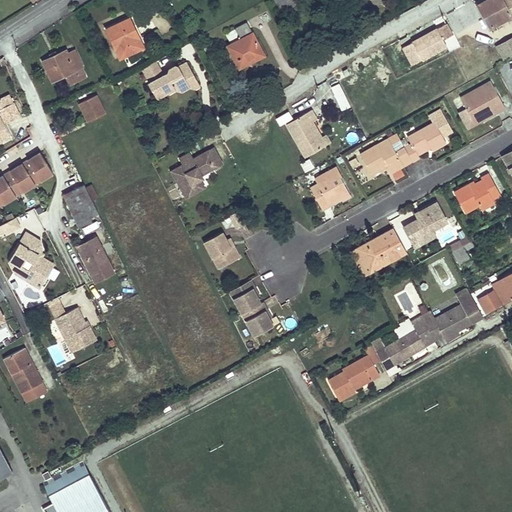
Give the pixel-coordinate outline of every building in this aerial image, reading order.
[(296,4),(293,0),(275,0),(281,12),(296,4)] [(444,19),(469,5),(466,0),(441,14),(444,19)] [(511,15),(511,14),(503,0),(475,0),(490,28),(511,15)] [(511,0),(503,0),(511,14),(511,0)] [(144,47),(131,18),(107,29),(120,58),(144,47)] [(263,51),(247,22),(235,29),(241,39),(228,45),(240,68),(248,64),(245,60),(263,51)] [(446,24),(438,29),(443,39),(452,34),(446,24)] [(438,29),(404,47),(413,64),(447,45),(443,39),(438,29)] [(511,55),(511,53),(508,47),(500,52),(504,61),(511,55)] [(84,66),(75,50),(68,53),(66,50),(43,61),(53,81),(65,75),(70,84),(86,76),(82,68),(84,66)] [(265,55),(263,51),(245,60),(248,64),(265,55)] [(157,61),(143,68),(150,81),(151,80),(154,87),(168,92),(175,88),(181,90),(188,86),(195,89),(200,86),(187,61),(179,66),(175,65),(170,67),(169,71),(163,74),(162,72),(157,61)] [(350,74),(347,68),(342,71),(345,77),(350,74)] [(341,109),(350,105),(339,79),(329,84),(341,109)] [(150,81),(148,82),(156,99),(168,92),(154,87),(151,80),(150,81)] [(505,107),(490,81),(460,97),(465,107),(473,120),(484,114),(486,117),(505,107)] [(0,108),(6,122),(20,115),(10,94),(2,98),(0,103),(0,108)] [(106,113),(97,95),(79,103),(87,122),(106,113)] [(473,120),(465,107),(461,110),(470,126),(474,124),(473,120)] [(311,109),(287,123),(306,156),(330,142),(326,135),(323,136),(319,138),(310,122),(314,120),(317,118),(311,109)] [(289,110),(275,118),(279,125),(293,117),(289,110)] [(433,119),(435,122),(407,137),(411,145),(406,148),(413,161),(420,158),(418,154),(416,151),(429,144),(431,147),(432,150),(446,142),(443,136),(439,130),(449,124),(441,110),(438,111),(440,115),(433,119)] [(474,124),(486,117),(484,114),(473,120),(474,124)] [(0,140),(10,136),(1,117),(0,117),(0,140)] [(323,136),(314,120),(310,122),(319,138),(323,136)] [(453,131),(449,124),(439,130),(443,136),(453,131)] [(401,139),(398,133),(389,138),(390,142),(381,147),(379,144),(361,153),(372,174),(383,168),(380,162),(386,158),(389,165),(393,172),(413,161),(406,148),(404,145),(395,150),(392,145),(401,139)] [(390,142),(389,138),(379,144),(381,147),(390,142)] [(431,147),(429,144),(416,151),(418,154),(431,147)] [(183,165),(172,171),(186,197),(204,187),(200,180),(198,176),(201,174),(222,163),(214,148),(194,159),(183,165)] [(511,171),(511,150),(503,155),(511,171)] [(53,173),(40,152),(28,160),(40,181),(53,173)] [(183,165),(194,159),(191,153),(179,159),(183,165)] [(309,158),(300,163),(305,172),(314,167),(309,158)] [(389,165),(386,158),(380,162),(383,168),(389,165)] [(28,160),(23,163),(36,184),(40,181),(28,160)] [(36,184),(23,163),(10,171),(11,172),(4,176),(3,175),(0,177),(0,197),(4,204),(16,196),(13,191),(20,187),(23,191),(36,184)] [(342,176),(337,166),(315,178),(318,183),(311,187),(322,207),(330,203),(329,201),(340,195),(342,199),(350,194),(341,177),(342,176)] [(501,193),(489,172),(481,177),(482,179),(476,183),(470,185),(469,183),(457,190),(468,210),(480,204),(482,208),(495,201),(493,197),(501,193)] [(86,187),(84,184),(63,194),(80,227),(93,220),(91,217),(98,212),(92,200),(86,187)] [(98,198),(91,184),(86,187),(92,200),(98,198)] [(20,187),(13,191),(16,196),(23,191),(20,187)] [(447,222),(435,202),(419,211),(422,215),(418,218),(403,225),(416,248),(436,237),(432,230),(447,222)] [(245,223),(238,211),(230,215),(237,228),(245,223)] [(14,212),(5,217),(8,222),(16,218),(14,212)] [(8,222),(0,226),(0,234),(5,232),(7,234),(21,227),(16,218),(8,222)] [(406,252),(393,228),(373,239),(375,242),(368,246),(366,242),(357,247),(371,272),(406,252)] [(226,239),(222,232),(204,242),(213,258),(216,256),(219,262),(226,264),(240,257),(234,245),(231,247),(226,239)] [(33,237),(27,233),(20,244),(27,247),(33,237)] [(474,246),(469,234),(449,245),(455,256),(474,246)] [(115,272),(97,236),(87,242),(88,246),(79,251),(95,282),(115,272)] [(40,241),(33,237),(27,247),(20,244),(10,262),(15,273),(40,288),(54,267),(53,263),(40,256),(43,250),(40,241)] [(88,246),(87,242),(77,246),(79,251),(88,246)] [(371,272),(357,247),(351,251),(365,275),(371,272)] [(213,258),(218,269),(226,264),(219,262),(216,256),(213,258)] [(511,298),(511,273),(494,284),(497,289),(480,299),(486,311),(504,301),(505,303),(511,298)] [(251,279),(231,290),(243,314),(262,305),(257,297),(255,291),(257,289),(251,279)] [(459,329),(483,315),(468,286),(456,293),(462,302),(436,317),(445,334),(446,336),(459,329)] [(67,314),(61,302),(50,308),(56,319),(67,314)] [(270,314),(265,303),(262,305),(243,314),(255,335),(273,326),(270,321),(267,315),(270,314)] [(84,323),(76,309),(67,314),(56,319),(73,353),(97,340),(90,326),(86,328),(84,323)] [(431,309),(422,313),(427,322),(436,317),(431,309)] [(416,345),(434,335),(427,322),(422,313),(406,322),(411,331),(387,345),(396,361),(418,349),(416,345)] [(436,317),(427,322),(434,335),(436,338),(445,334),(436,317)] [(461,333),(459,329),(446,336),(448,340),(461,333)] [(418,349),(436,338),(434,335),(416,345),(418,349)] [(365,347),(369,354),(343,368),(344,371),(328,379),(339,400),(356,392),(354,389),(351,384),(369,374),(372,379),(380,375),(373,363),(383,358),(378,350),(374,342),(365,347)] [(387,345),(378,350),(383,358),(388,366),(396,361),(387,345)] [(26,347),(4,358),(27,403),(49,392),(26,347)] [(372,379),(369,374),(351,384),(354,389),(372,379)] [(0,478),(13,472),(0,447),(0,478)] [(54,502),(42,508),(44,511),(109,511),(84,462),(44,483),(54,502)] [(52,477),(49,471),(43,474),(46,480),(52,477)]
